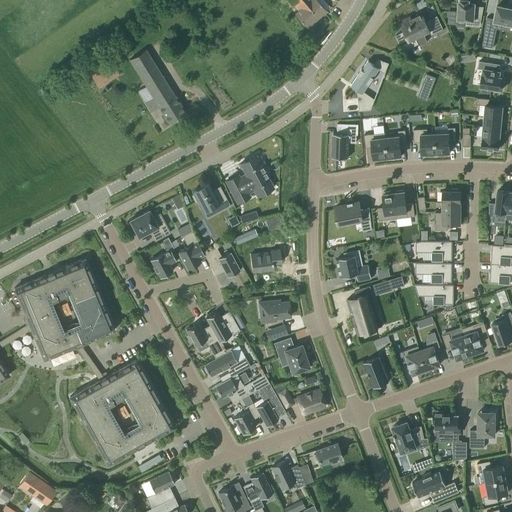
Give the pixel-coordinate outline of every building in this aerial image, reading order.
[(289,0),(298,10),(294,13),(307,27),(326,10),(317,0),(289,0)] [(475,6),(475,3),(469,2),(469,0),(459,0),(460,2),(458,2),(457,19),(465,20),(465,24),(479,25),(483,7),(475,6)] [(511,7),(511,8),(510,8),(507,8),(507,7),(505,6),(505,7),(497,5),(494,18),(487,17),(482,45),(493,47),(497,27),(507,29),(508,24),(511,24),(511,7)] [(431,35),(444,29),(437,15),(425,21),(422,16),(421,16),(420,13),(411,18),(410,16),(400,21),(404,30),(395,35),(402,48),(403,48),(401,45),(416,37),(419,44),(428,40),(425,33),(429,31),(431,35)] [(170,123),(186,113),(146,49),(130,59),(146,85),(138,91),(151,112),(159,106),(170,123)] [(371,109),(375,99),(374,98),(374,99),(364,92),(379,69),(384,73),(384,74),(389,63),(377,58),(373,65),(368,61),(368,60),(362,69),(361,68),(360,69),(361,70),(358,74),(357,74),(358,75),(351,85),(352,85),(357,88),(355,91),(357,92),(359,111),(371,109)] [(501,77),(499,76),(500,71),(498,71),(499,64),(479,61),(478,68),(483,69),(482,74),(480,86),(491,88),(491,90),(498,91),(498,89),(502,90),(503,80),(501,79),(501,77)] [(119,75),(112,63),(92,76),(99,87),(119,75)] [(432,90),(436,79),(427,75),(422,86),(432,90)] [(503,106),(489,105),(485,105),(484,116),(502,117),(503,106)] [(483,126),(501,128),(502,117),(484,116),(483,126)] [(348,158),(348,143),(349,134),(356,134),(356,124),(337,123),(337,133),(333,133),(333,142),(332,148),(332,157),(348,158)] [(482,136),(500,138),(501,128),(483,126),(482,136)] [(435,133),(436,155),(446,154),(446,153),(450,152),(449,140),(456,140),(455,127),(448,127),(448,132),(435,133)] [(425,155),(436,155),(435,133),(427,133),(427,128),(413,129),(414,142),(421,142),(422,154),(425,154),(425,155)] [(398,135),(385,137),(388,158),(398,157),(398,156),(401,155),(400,143),(406,143),(405,130),(398,130),(398,135)] [(377,160),(388,158),(385,137),(385,132),(364,134),(366,147),(372,147),(374,159),(377,158),(377,160)] [(500,138),(482,136),(481,147),(499,149),(500,138)] [(238,203),(250,196),(248,193),(254,190),(258,196),(273,187),(262,165),(264,164),(260,155),(257,157),(256,155),(240,163),(246,174),(240,177),(238,174),(226,181),(238,203)] [(230,205),(222,190),(215,195),(209,183),(202,186),(194,190),(195,190),(192,192),(194,194),(191,195),(195,202),(197,201),(203,211),(212,206),(216,213),(230,205)] [(443,202),(460,202),(461,191),(459,190),(459,188),(452,188),(452,190),(443,190),(443,202)] [(394,193),(397,218),(415,216),(413,203),(406,204),(405,191),(404,191),(403,189),(396,190),(396,192),(394,193)] [(506,217),(506,211),(508,191),(497,190),(496,203),(489,202),(489,215),(506,217)] [(379,220),(397,218),(394,193),(391,193),(390,191),(383,192),(383,194),(384,207),(377,207),(379,220)] [(164,200),(169,211),(185,205),(181,194),(164,200)] [(426,208),(424,196),(418,197),(419,209),(426,208)] [(352,201),(352,202),(348,203),(347,202),(347,203),(334,204),(337,222),(358,220),(360,231),(369,230),(368,209),(359,210),(358,202),(352,202),(352,201)] [(442,202),(442,212),(460,212),(460,202),(443,202),(442,202)] [(129,220),(138,237),(150,231),(155,240),(170,232),(160,213),(153,217),(149,209),(141,213),(141,214),(138,216),(137,215),(137,216),(129,220)] [(460,224),(460,212),(442,212),(435,212),(435,230),(447,230),(448,223),(460,224)] [(251,219),(249,213),(240,216),(242,223),(251,219)] [(239,222),(235,214),(227,218),(231,226),(239,222)] [(279,214),(266,218),(269,229),(282,226),(279,214)] [(192,231),(190,223),(177,229),(181,236),(182,236),(192,231)] [(260,233),(256,226),(234,238),(238,245),(260,233)] [(178,251),(188,269),(200,262),(198,258),(204,254),(204,253),(192,231),(182,236),(188,246),(178,251)] [(416,241),(416,252),(432,252),(432,260),(443,260),(452,260),(453,249),(451,249),(451,241),(422,240),(416,241)] [(490,263),(492,263),(499,264),(510,265),(511,257),(511,256),(511,245),(493,244),(493,252),(491,252),(490,263)] [(215,274),(224,269),(228,276),(240,270),(230,251),(221,256),(216,247),(204,253),(204,254),(215,274)] [(163,253),(163,252),(150,259),(154,265),(153,266),(156,271),(157,271),(160,277),(173,270),(169,263),(176,260),(170,249),(163,253)] [(271,251),(250,254),(252,271),(273,269),(273,263),(281,262),(280,249),(270,250),(271,251)] [(371,278),(369,264),(361,266),(359,259),(356,260),(354,251),(344,253),(345,256),(339,258),(340,258),(337,259),(340,276),(343,276),(356,273),(358,281),(371,278)] [(0,346),(28,329),(29,331),(32,329),(44,359),(76,345),(100,379),(70,396),(108,463),(174,426),(136,359),(103,377),(80,344),(114,329),(85,258),(14,287),(26,316),(23,318),(26,325),(0,341),(0,380),(9,375),(0,360),(0,346)] [(450,271),(450,262),(416,262),(416,273),(432,274),(432,282),(443,282),(443,281),(452,281),(452,271),(450,271)] [(499,264),(492,263),(491,272),(489,271),(489,282),(498,283),(509,284),(509,276),(511,276),(511,264),(510,265),(499,264)] [(388,268),(377,270),(379,277),(389,275),(388,268)] [(389,279),(373,284),(376,294),(392,289),(389,279)] [(456,303),(456,292),(454,292),(454,284),(415,284),(418,295),(436,295),(435,303),(446,303),(456,303)] [(367,293),(367,294),(367,295),(348,300),(348,299),(347,299),(351,312),(353,312),(354,316),(352,316),(358,335),(358,334),(358,333),(377,327),(377,328),(378,329),(378,327),(382,326),(382,325),(377,309),(373,311),(367,293)] [(259,302),(261,319),(290,316),(289,301),(280,302),(280,300),(273,300),(273,303),(265,304),(265,301),(259,302)] [(240,330),(229,311),(220,316),(218,311),(206,318),(210,325),(219,342),(229,336),(230,328),(236,325),(239,330),(240,330)] [(502,345),(511,342),(510,340),(511,339),(508,328),(511,326),(511,318),(510,312),(503,315),(503,316),(497,318),(498,321),(492,323),(499,344),(501,343),(502,345)] [(472,332),(464,335),(470,355),(480,352),(480,350),(483,349),(481,343),(482,342),(481,342),(489,339),(484,322),(473,326),(472,332)] [(215,356),(215,357),(225,352),(219,342),(210,325),(201,330),(197,323),(186,329),(189,334),(187,336),(190,342),(192,341),(195,346),(196,345),(199,351),(209,345),(212,350),(216,348),(220,354),(216,356),(215,356)] [(284,325),(271,329),(274,338),(287,334),(284,325)] [(464,335),(451,339),(449,333),(442,335),(447,349),(452,347),(454,352),(457,358),(460,357),(461,359),(470,355),(464,335)] [(385,343),(390,341),(388,334),(382,336),(385,343)] [(286,355),(292,372),(301,369),(301,371),(308,369),(307,367),(309,367),(306,358),(307,358),(304,352),(301,344),(294,346),(290,336),(273,342),(279,357),(286,355)] [(431,341),(433,345),(420,350),(427,370),(437,367),(436,365),(439,364),(437,358),(438,357),(436,352),(441,351),(437,339),(431,341)] [(417,374),(427,370),(420,350),(418,345),(399,352),(403,364),(408,362),(410,367),(413,373),(416,372),(417,374)] [(218,375),(222,381),(237,373),(250,365),(245,357),(237,361),(230,349),(225,352),(215,357),(204,364),(205,366),(204,367),(208,375),(209,374),(211,376),(218,372),(220,374),(218,375)] [(389,381),(379,356),(364,362),(374,387),(389,381)] [(269,382),(264,374),(244,385),(237,373),(222,381),(216,385),(222,397),(228,394),(233,403),(257,389),(269,382)] [(305,378),(308,385),(320,380),(316,373),(305,378)] [(257,389),(264,401),(255,406),(260,415),(266,426),(278,419),(276,415),(285,410),(269,382),(257,389)] [(298,401),(303,413),(325,406),(320,389),(291,398),(285,388),(278,392),(286,406),(293,402),(298,401)] [(252,420),(260,415),(255,406),(253,402),(244,407),(246,410),(234,417),(237,424),(236,425),(240,432),(241,431),(243,434),(256,427),(252,420)] [(444,411),(433,411),(433,423),(435,423),(435,428),(439,428),(439,432),(444,432),(443,441),(453,441),(453,460),(467,457),(467,442),(461,442),(461,440),(458,440),(458,432),(460,432),(461,420),(458,420),(458,415),(450,415),(450,414),(444,414),(444,411)] [(495,412),(478,412),(478,429),(470,429),(470,447),(484,447),(484,435),(494,435),(494,426),(495,426),(495,420),(494,420),(495,412)] [(401,450),(401,452),(414,447),(413,443),(425,439),(422,426),(410,430),(407,420),(401,422),(401,423),(392,426),(395,433),(393,434),(394,436),(395,436),(398,442),(397,442),(399,451),(401,450)] [(327,446),(315,450),(320,466),(322,466),(321,465),(330,462),(330,463),(341,459),(339,453),(341,452),(337,442),(327,446)] [(411,463),(415,469),(433,462),(431,455),(411,463)] [(296,488),(305,484),(302,475),(299,466),(289,471),(284,460),(271,466),(275,474),(274,474),(277,481),(278,480),(282,488),(294,482),(296,488)] [(486,482),(507,478),(505,468),(503,468),(503,464),(491,467),(490,460),(477,463),(481,483),(486,482)] [(446,485),(440,470),(431,474),(430,471),(422,475),(423,477),(412,482),(418,496),(430,491),(434,502),(459,491),(454,481),(446,485)] [(151,508),(174,497),(170,488),(168,490),(167,487),(175,483),(168,471),(149,480),(155,493),(146,497),(151,508)] [(260,498),(260,499),(273,493),(262,471),(250,477),(253,484),(251,485),(249,483),(243,486),(251,502),(260,498)] [(310,473),(302,475),(305,484),(313,481),(310,473)] [(26,488),(42,500),(51,487),(36,475),(26,488)] [(507,478),(486,482),(489,495),(484,496),(485,504),(498,502),(497,494),(508,492),(508,489),(509,488),(507,478)] [(234,493),(231,486),(218,492),(221,498),(221,499),(223,504),(224,504),(227,510),(235,507),(237,511),(240,511),(251,507),(242,489),(234,493)] [(4,489),(0,496),(9,500),(13,493),(4,489)] [(124,499),(118,494),(114,499),(120,504),(124,499)] [(177,503),(174,497),(151,508),(142,511),(189,511),(190,511),(186,505),(185,505),(184,503),(176,507),(175,505),(177,503)] [(451,511),(452,511),(458,509),(454,500),(438,506),(440,511),(451,511)]
